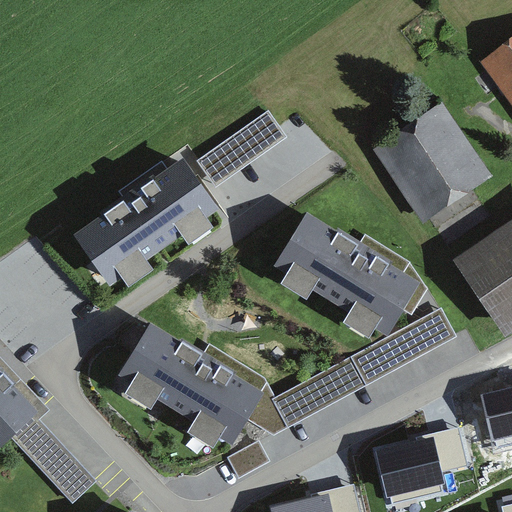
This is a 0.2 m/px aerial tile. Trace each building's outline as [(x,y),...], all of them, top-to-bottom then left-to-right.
[(511,93),(511,42),(487,62),(511,93)] [(442,105),(383,145),(428,211),(487,171),(442,105)] [(217,182),(283,129),(267,109),(201,162),(217,182)] [(73,236),(110,288),(121,280),(128,290),(154,272),(147,262),(181,237),(188,247),(213,229),(207,219),(219,211),(183,160),(169,170),(163,161),(119,192),(125,200),(73,236)] [(393,262),(308,212),(274,267),(287,274),(281,285),(307,301),(313,290),(350,314),(343,324),(369,340),(376,330),(387,337),(420,284),(391,266),(393,262)] [(511,218),(459,255),(508,325),(511,321),(511,218)] [(441,308),(351,357),(366,386),(457,337),(441,308)] [(150,323),(118,376),(131,384),(124,396),(150,411),(157,399),(194,422),(187,434),(213,449),(220,439),(233,446),(264,394),(261,392),(268,381),(209,344),(202,355),(150,323)] [(0,449),(12,439),(72,504),(96,481),(39,420),(49,411),(0,357),(0,449)] [(287,428),(366,386),(351,357),(272,399),(287,428)] [(511,386),(481,394),(493,441),(511,436),(511,386)] [(468,465),(458,426),(416,437),(417,440),(375,451),(387,498),(446,483),(442,472),(468,465)] [(229,455),(240,475),(271,459),(260,438),(229,455)] [(359,511),(353,484),(311,495),(312,498),(270,509),(270,511),(359,511)]
